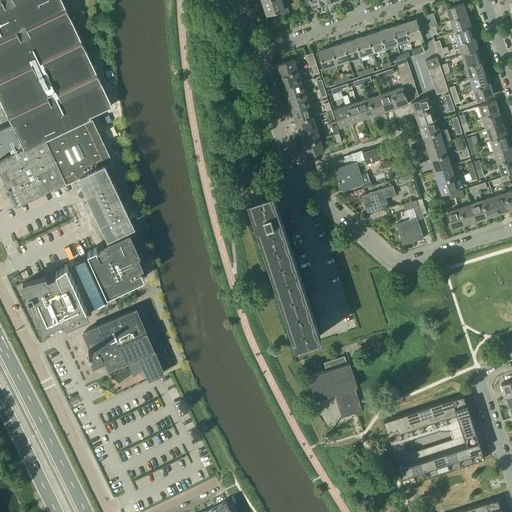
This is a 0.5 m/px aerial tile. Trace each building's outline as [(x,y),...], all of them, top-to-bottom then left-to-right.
[(90,115),(112,105),(62,0),(0,0),(0,96),(4,106),(13,124),(24,148),(91,118),(91,117),(90,117),(90,115)] [(284,9),(280,0),(267,0),(262,2),(267,15),(269,14),(271,20),(290,14),(288,8),(284,9)] [(446,8),(449,20),(466,15),(462,3),(446,8)] [(430,26),(435,25),(437,24),(433,13),(426,15),(430,26)] [(466,15),(449,20),(446,21),(448,26),(451,25),(453,32),(470,26),(466,15)] [(415,19),(403,23),(408,40),(421,36),(415,19)] [(403,23),(391,27),(396,44),(408,40),(403,23)] [(457,43),(474,37),(470,26),(453,32),(457,43)] [(391,27),(378,31),(384,48),(396,44),(391,27)] [(378,31),(366,35),(372,52),(384,48),(378,31)] [(366,35),(354,39),(360,56),(372,52),(366,35)] [(478,49),(474,37),(457,43),(453,44),(455,49),(459,48),(461,55),(478,49)] [(354,39),(342,43),(348,60),(360,56),(354,39)] [(342,43),(330,47),(335,64),(348,60),(342,43)] [(412,49),(414,54),(423,51),(422,46),(412,49)] [(447,46),(442,48),(437,49),(440,57),(445,55),(444,53),(449,51),(447,46)] [(323,68),(335,64),(330,47),(317,51),(323,68)] [(465,66),(481,60),(478,49),(461,55),(465,66)] [(316,65),(312,53),(305,55),(309,67),(311,66),(316,65)] [(428,68),(439,64),(436,56),(425,60),(428,68)] [(402,59),(394,61),(396,67),(407,63),(406,57),(402,59)] [(276,64),(280,76),(297,70),(293,59),(276,64)] [(485,71),(481,60),(465,66),(468,77),(485,71)] [(396,67),(397,72),(409,68),(407,63),(396,67)] [(441,70),(439,64),(428,68),(429,74),(441,70)] [(409,68),(397,72),(399,78),(411,74),(409,68)] [(300,82),(297,70),(280,76),(284,87),(300,82)] [(429,74),(431,80),(443,76),(441,70),(429,74)] [(472,89),(489,83),(485,71),(468,77),(471,84),(463,86),(465,91),(472,89)] [(399,78),(401,83),(413,79),(411,74),(399,78)] [(443,76),(431,80),(433,85),(445,81),(443,76)] [(401,83),(402,86),(403,88),(414,84),(413,79),(401,83)] [(433,85),(436,93),(436,94),(448,90),(445,81),(433,85)] [(304,93),(300,82),(284,87),(288,99),(304,93)] [(493,95),(489,83),(472,89),(476,100),(493,95)] [(403,88),(405,94),(416,90),(414,84),(403,88)] [(405,94),(403,88),(402,86),(390,90),(396,107),(408,103),(406,99),(405,94)] [(390,90),(379,94),(384,111),(396,107),(390,90)] [(405,94),(406,99),(418,95),(416,90),(405,94)] [(308,105),(304,93),(288,99),(292,110),(308,105)] [(346,105),(345,105),(350,122),(362,118),(357,101),(350,103),(347,94),(342,96),(346,105)] [(379,94),(368,98),(373,115),(384,111),(379,94)] [(415,114),(431,108),(428,97),(411,102),(415,114)] [(373,115),(368,98),(357,101),(362,118),(373,115)] [(482,117),(498,111),(494,100),(478,105),(482,117)] [(312,116),(308,105),(292,110),(295,122),(312,116)] [(350,122),(345,105),(333,109),(339,126),(350,122)] [(435,120),(431,108),(415,114),(419,125),(435,120)] [(502,123),(498,111),(482,117),(485,128),(502,123)] [(315,127),(312,116),(295,122),(299,133),(315,127)] [(91,118),(24,148),(0,159),(0,169),(16,204),(65,181),(67,180),(76,176),(104,162),(111,159),(91,118)] [(419,125),(422,137),(439,131),(435,120),(419,125)] [(0,150),(19,142),(11,123),(0,128),(0,150)] [(506,134),(502,123),(485,128),(489,140),(506,134)] [(319,139),(315,127),(299,133),(303,144),(319,139)] [(422,137),(426,148),(443,143),(443,142),(450,139),(447,129),(439,131),(422,137)] [(510,145),(506,134),(489,140),(493,151),(510,145)] [(323,151),(319,139),(303,144),(307,156),(323,151)] [(443,143),(426,148),(430,159),(447,154),(443,143)] [(497,162),(511,157),(511,152),(510,145),(493,151),(497,162)] [(362,153),(364,159),(379,155),(376,148),(362,153)] [(447,154),(430,159),(434,171),(450,165),(447,154)] [(511,170),(511,157),(497,162),(490,165),(491,169),(498,167),(501,174),(511,170)] [(129,215),(104,162),(76,176),(81,185),(80,186),(80,185),(78,188),(79,189),(78,189),(79,191),(81,192),(84,192),(85,190),(85,189),(87,189),(108,234),(132,222),(131,218),(132,218),(133,218),(135,218),(136,218),(138,215),(137,214),(136,212),(134,211),(132,211),(130,213),(130,214),(129,215)] [(334,169),(341,190),(367,182),(364,173),(359,175),(355,162),(334,169)] [(450,165),(434,171),(438,182),(454,177),(450,165)] [(395,177),(401,174),(399,168),(392,171),(395,177)] [(454,177),(438,182),(441,194),(458,188),(454,177)] [(361,195),(367,213),(387,206),(384,198),(396,194),(393,185),(361,195)] [(247,197),(295,344),(320,335),(272,189),(247,197)] [(510,209),(504,193),(493,196),(498,213),(510,209)] [(498,213),(493,196),(481,200),(487,217),(498,213)] [(420,205),(418,199),(403,203),(405,210),(420,205)] [(487,217),(481,200),(470,204),(475,221),(487,217)] [(475,221),(470,204),(459,208),(464,224),(475,221)] [(395,224),(402,245),(423,238),(417,219),(424,217),(421,207),(414,209),(416,217),(395,224)] [(453,228),(464,224),(459,208),(447,212),(453,228)] [(96,247),(87,251),(107,293),(145,276),(141,269),(139,265),(141,264),(136,252),(138,252),(129,232),(106,242),(107,244),(104,246),(103,245),(101,246),(101,247),(97,249),(96,247)] [(101,297),(84,261),(75,266),(91,301),(101,297)] [(88,314),(89,314),(88,313),(87,313),(85,309),(87,309),(66,264),(56,271),(57,274),(52,275),(50,276),(47,278),(47,276),(45,277),(25,282),(23,283),(28,294),(27,294),(29,299),(30,299),(43,328),(45,327),(45,326),(63,318),(63,319),(64,318),(66,322),(67,324),(69,323),(86,315),(89,314),(88,314)] [(150,378),(164,372),(156,355),(163,352),(161,346),(154,349),(136,308),(84,331),(89,344),(92,343),(95,350),(88,353),(94,366),(106,361),(108,367),(106,368),(107,369),(128,360),(129,361),(131,364),(132,366),(134,367),(135,368),(137,369),(139,370),(144,366),(149,379),(150,378)] [(326,369),(308,375),(316,400),(334,393),(341,417),(362,410),(355,387),(357,386),(350,362),(346,363),(344,355),(324,362),(326,369)] [(511,379),(501,383),(505,395),(511,392),(511,379)] [(464,394),(452,398),(457,414),(469,410),(464,394)] [(457,414),(452,398),(440,402),(446,417),(456,414),(457,414)] [(440,402),(429,406),(434,421),(446,417),(440,402)] [(434,421),(429,406),(417,409),(422,425),(434,421)] [(417,409),(406,413),(411,429),(422,425),(417,409)] [(469,410),(457,414),(456,414),(461,429),(474,425),(469,410)] [(411,429),(406,413),(394,417),(399,433),(411,429)] [(479,440),(474,425),(461,429),(456,414),(446,417),(434,421),(422,425),(411,429),(399,433),(388,436),(398,467),(409,463),(421,459),(433,456),(444,452),(456,448),(467,444),(479,440)] [(394,417),(383,421),(388,436),(399,433),(394,417)] [(473,462),(484,458),(479,440),(467,444),(473,462)] [(467,444),(456,448),(461,465),(473,462),(467,444)] [(450,469),(461,465),(456,448),(444,452),(450,469)] [(444,452),(433,456),(438,473),(450,469),(444,452)] [(433,456),(421,459),(427,477),(438,473),(433,456)] [(415,481),(427,477),(421,459),(409,463),(415,481)] [(409,463),(398,467),(404,484),(415,481),(409,463)] [(502,511),(498,498),(486,502),(489,511),(502,511)] [(227,501),(216,506),(218,511),(232,511),(227,500),(227,501)] [(489,511),(486,502),(474,505),(476,511),(489,511)]
